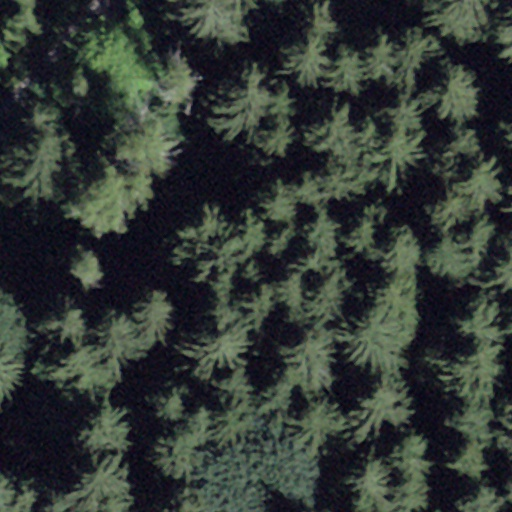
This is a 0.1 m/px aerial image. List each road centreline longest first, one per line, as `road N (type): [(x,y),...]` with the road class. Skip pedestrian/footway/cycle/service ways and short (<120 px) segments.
road 1 (track): [(511,87),(364,0)]
road 2 (track): [(115,0),(0,111)]
